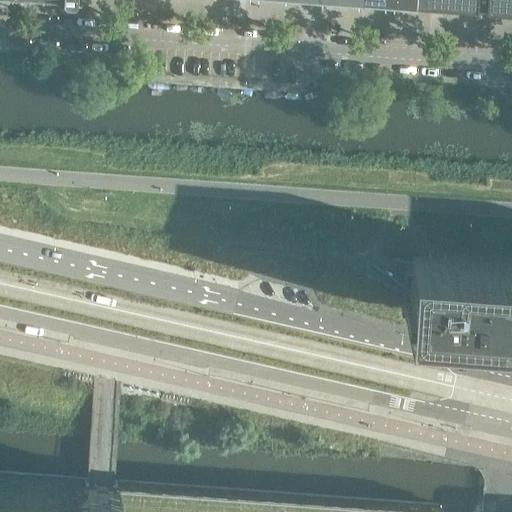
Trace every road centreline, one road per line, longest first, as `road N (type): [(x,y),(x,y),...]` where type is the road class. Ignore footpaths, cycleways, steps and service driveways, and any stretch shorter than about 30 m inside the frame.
road 1 (residential): [(511,65),(0,27)]
road 2 (tertiary): [(496,368),(0,248)]
road 3 (tertiary): [(0,312),(484,422)]
